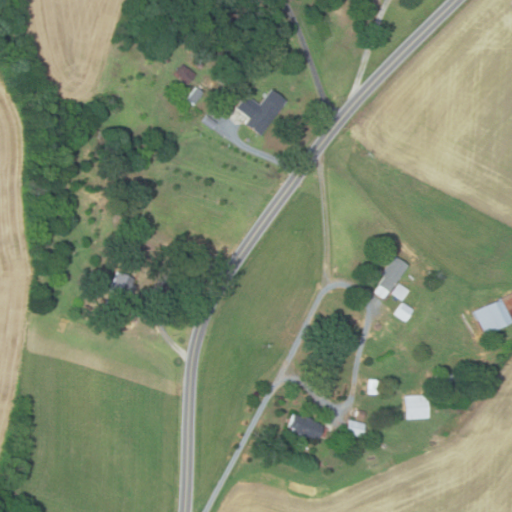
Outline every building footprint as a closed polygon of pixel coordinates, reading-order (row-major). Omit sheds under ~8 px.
[(204,58),(193,50),(191,53),(177,42),(185,31),(210,50),(204,58)] [(197,69),(189,63),(193,58),(201,65),(197,69)] [(180,64),(194,74),(185,85),(172,75),(180,64)] [(192,105),(184,99),(193,86),(201,92),(192,105)] [(258,137),(242,125),(247,119),(233,108),(243,94),(257,104),(267,89),(284,102),(258,137)] [(210,128),(200,121),(204,115),(215,122),(210,128)] [(136,196),(134,211),(120,208),(123,194),(136,196)] [(120,211),(117,223),(111,222),(115,210),(120,211)] [(380,299),(371,292),(376,285),(375,284),(381,277),(378,274),(386,264),(384,263),(390,255),(405,265),(380,299)] [(124,297),(107,290),(114,272),(132,279),(130,284),(134,285),(131,294),(126,292),(124,297)] [(396,283),(407,290),(399,300),(389,293),(396,283)] [(511,320),(483,335),(471,312),(510,292),(511,295),(511,320)] [(119,299),(115,309),(102,304),(106,294),(119,299)] [(400,303),(411,310),(403,322),(392,314),(400,303)] [(459,373),(460,388),(432,390),(431,375),(459,373)] [(380,380),(380,394),(365,393),(365,380),(380,380)] [(425,394),(426,418),(402,419),(401,396),(425,394)] [(361,419),(354,417),(355,410),(363,412),(361,419)] [(470,429),(493,427),(492,411),(469,412),(470,429)] [(314,443),(290,432),(292,428),(286,425),(292,413),(301,417),(302,416),(322,425),(314,443)] [(362,423),(359,437),(343,433),(346,420),(362,423)]
